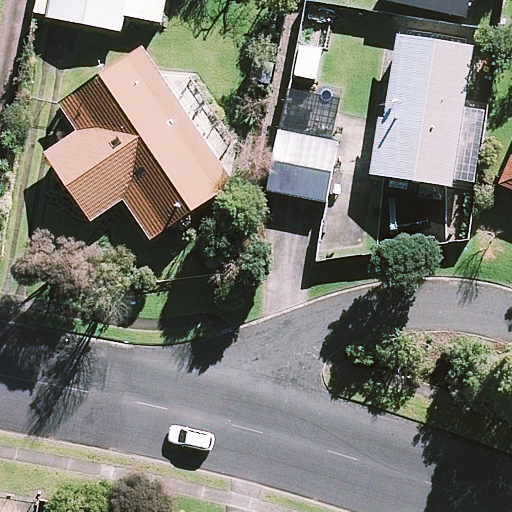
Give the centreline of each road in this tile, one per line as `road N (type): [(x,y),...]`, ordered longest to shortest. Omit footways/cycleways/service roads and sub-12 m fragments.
road 1 (residential): [(158,406),(316,324),(390,306),(474,308),(511,322)]
road 2 (residential): [(158,406),(391,471),(495,511)]
road 3 (residential): [(0,375),(158,406)]
